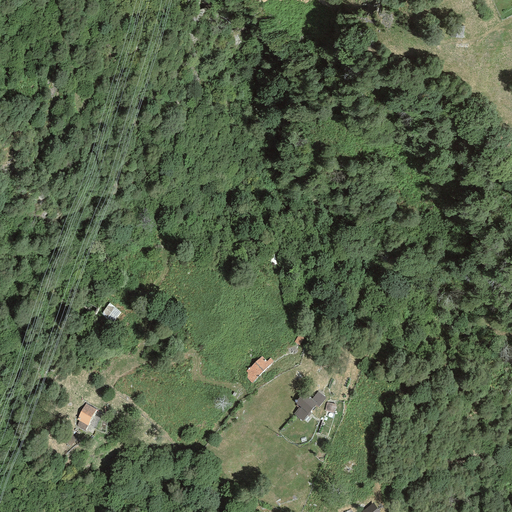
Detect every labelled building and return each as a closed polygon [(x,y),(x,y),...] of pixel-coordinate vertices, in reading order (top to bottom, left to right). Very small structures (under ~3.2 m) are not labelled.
[(465,26),(452,25),(451,36),(465,37),(465,26)] [(123,312),(111,303),(102,314),(114,324),(123,312)] [(306,337),(300,334),(295,342),(301,346),(306,337)] [(268,361),(262,355),(246,371),(249,373),(246,376),(253,384),(275,362),(271,358),(268,361)] [(314,397),(305,390),(296,402),(301,406),(294,414),(305,422),(319,404),(321,405),(327,398),(318,391),(314,397)] [(337,405),(327,402),(326,411),(336,413),(337,405)] [(98,410),(87,404),(78,419),(80,420),(77,426),(86,432),(98,410)] [(382,511),(375,503),(363,511),(382,511)]
